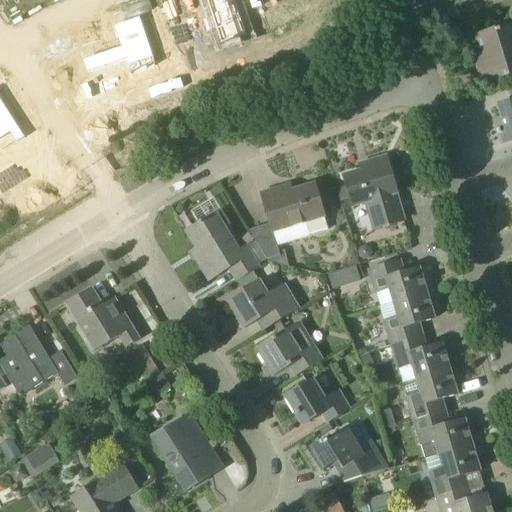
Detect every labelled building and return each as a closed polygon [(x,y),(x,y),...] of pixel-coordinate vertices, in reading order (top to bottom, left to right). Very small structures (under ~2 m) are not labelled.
[(237,0),(204,0),(210,18),(203,20),(206,32),(214,30),(220,47),(250,38),(237,0)] [(121,47),(83,60),(87,73),(125,60),(131,77),(157,69),(139,15),(113,24),(121,47)] [(178,18),(163,22),(176,64),(192,58),(178,18)] [(483,84),(511,75),(511,26),(477,37),(485,63),(477,66),(483,84)] [(511,88),(508,89),(511,101),(498,106),(502,119),(494,122),(501,145),(511,141),(511,88)] [(0,95),(0,143),(12,136),(17,144),(26,138),(20,131),(22,130),(0,95)] [(404,221),(396,194),(397,194),(386,157),(371,162),(372,168),(344,176),(353,207),(366,203),(374,230),(404,221)] [(0,242),(84,194),(69,168),(0,207),(0,242)] [(257,242),(268,260),(280,256),(273,233),(278,231),(306,224),(309,236),(328,230),(325,217),(315,185),(284,194),(282,188),(261,194),(270,225),(249,231),(256,242),(257,242)] [(239,251),(216,214),(186,232),(201,256),(195,259),(209,282),(229,269),(238,282),(253,273),(260,268),(258,265),(267,260),(269,263),(269,262),(268,260),(257,242),(256,242),(248,247),(247,246),(239,251)] [(398,275),(394,263),(400,261),(400,260),(369,271),(376,294),(390,290),(394,304),(427,294),(419,269),(398,275)] [(333,274),(328,275),(332,289),(337,287),(342,286),(338,272),(333,274)] [(253,273),(238,282),(244,292),(259,283),(253,273)] [(268,297),(259,283),(244,292),(228,301),(245,329),(265,317),(272,327),(299,310),(284,287),(268,297)] [(108,314),(93,290),(66,306),(94,352),(120,336),(127,347),(140,339),(115,299),(114,299),(119,307),(108,314)] [(417,338),(413,326),(435,319),(427,294),(394,304),(398,318),(384,322),(392,346),(423,336),(417,338)] [(297,377),(322,361),(300,324),(257,349),(274,377),(290,367),(297,377)] [(50,359),(30,328),(5,344),(12,355),(0,362),(0,364),(20,398),(57,375),(64,386),(78,378),(62,352),(50,359)] [(421,351),(417,339),(423,337),(423,336),(392,346),(399,370),(413,365),(417,380),(449,370),(442,345),(421,351)] [(439,414),(436,402),(457,395),(449,370),(417,380),(421,394),(407,398),(414,422),(445,412),(439,414)] [(151,401),(157,397),(171,388),(163,375),(142,387),(151,401)] [(325,401),(313,382),(287,397),(303,425),(322,413),(328,423),(349,411),(338,393),(325,401)] [(443,427),(439,415),(446,413),(445,412),(414,422),(421,445),(435,441),(440,455),(472,446),(465,420),(443,427)] [(211,476),(200,458),(211,450),(190,416),(152,439),(186,492),(211,476)] [(359,448),(348,430),(328,442),(326,439),(310,448),(324,471),(339,462),(342,468),(339,471),(346,483),(388,471),(370,441),(359,448)] [(0,446),(9,462),(21,454),(11,438),(0,444),(0,446)] [(34,471),(56,457),(49,445),(27,458),(34,471)] [(462,489),(458,478),(480,471),(472,446),(440,455),(444,470),(430,474),(437,498),(468,488),(468,487),(462,489)] [(135,454),(127,458),(131,465),(139,461),(135,454)] [(16,484),(28,477),(21,465),(9,472),(16,484)] [(81,511),(116,511),(112,505),(137,489),(124,467),(73,498),(81,511)] [(466,502),(462,491),(468,490),(468,488),(437,498),(441,511),(492,511),(487,496),(488,496),(487,495),(466,502)] [(370,499),(373,511),(388,511),(394,510),(388,493),(370,499)] [(327,511),(343,511),(335,494),(322,501),(327,511)]
